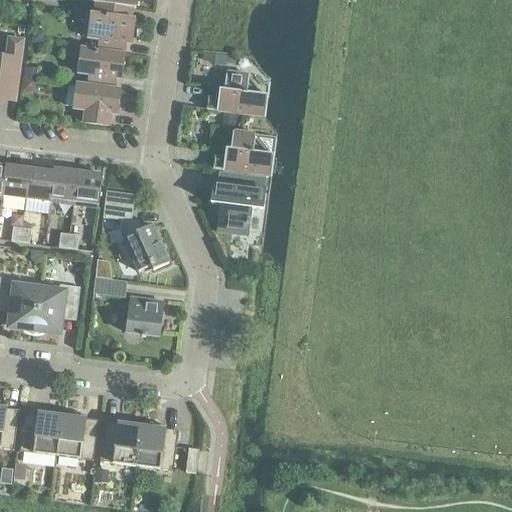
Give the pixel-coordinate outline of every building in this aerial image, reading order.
[(94,0),(94,4),(118,6),(117,16),(133,18),(133,8),(136,9),(137,0),(94,0)] [(100,40),(99,52),(125,56),(127,38),(133,39),(135,20),(113,17),(114,7),(94,4),(93,15),(92,14),(89,39),(100,40)] [(44,44),(45,38),(31,36),(30,42),(44,44)] [(0,101),(17,104),(25,40),(7,37),(5,56),(0,55),(0,101)] [(90,75),(89,87),(115,90),(117,73),(123,74),(125,56),(99,52),(82,50),(79,74),(90,75)] [(226,68),(226,65),(227,57),(216,56),(215,64),(214,66),(226,68)] [(26,69),(25,81),(36,82),(38,70),(26,69)] [(250,76),(227,73),(224,99),(209,97),(207,111),(223,113),(232,114),(236,114),(266,118),(269,96),(263,96),(250,79),(250,76)] [(35,94),(36,82),(25,81),(23,93),(35,94)] [(115,90),(89,87),(78,85),(74,110),(86,111),(84,124),(110,127),(113,108),(118,109),(120,91),(115,90)] [(223,113),(222,125),(235,127),(236,114),(232,114),(223,113)] [(214,170),(272,177),(275,156),(274,156),(276,139),(256,136),(257,135),(234,133),(230,158),(215,156),(214,170)] [(8,164),(8,167),(4,197),(27,200),(31,167),(8,164)] [(27,200),(51,203),(55,170),(31,167),(27,200)] [(79,173),(55,170),(51,203),(74,206),(79,173)] [(103,176),(79,173),(74,206),(99,209),(103,176)] [(266,191),(215,184),(212,204),(222,206),(218,233),(248,237),(250,226),(251,226),(252,220),(251,220),(252,210),(263,211),(266,191)] [(136,197),(107,193),(104,219),(121,222),(120,230),(124,239),(124,240),(139,273),(145,270),(147,274),(170,264),(153,226),(143,231),(140,223),(132,222),(136,197)] [(14,228),(12,242),(21,244),(23,230),(14,228)] [(32,231),(23,230),(21,244),(30,245),(32,231)] [(60,249),(69,250),(71,236),(61,235),(60,249)] [(69,250),(78,251),(80,237),(71,236),(69,250)] [(34,336),(34,337),(41,284),(1,279),(0,288),(0,303),(13,305),(11,328),(23,330),(25,332),(28,334),(31,335),(34,336)] [(128,283),(96,279),(94,295),(126,299),(128,283)] [(81,289),(41,284),(34,337),(35,337),(35,336),(38,336),(42,335),(45,334),(47,333),(60,334),(62,312),(78,313),(81,289)] [(159,338),(164,303),(132,299),(130,315),(123,314),(122,325),(129,326),(128,334),(143,336),(142,338),(146,338),(146,336),(159,338)] [(0,449),(15,452),(20,411),(0,408),(0,449)] [(21,453),(58,457),(63,414),(49,412),(48,415),(26,412),(21,453)] [(78,416),(63,414),(58,457),(94,462),(99,421),(77,419),(78,416)] [(101,463),(137,468),(143,424),(128,422),(128,425),(106,422),(101,463)] [(157,426),(143,424),(137,468),(174,472),(179,432),(157,429),(157,426)] [(190,450),(187,473),(196,474),(199,451),(190,450)] [(16,465),(14,481),(25,482),(27,466),(16,465)] [(107,488),(108,472),(98,471),(96,486),(107,488)] [(13,474),(3,473),(2,485),(11,486),(13,474)]
